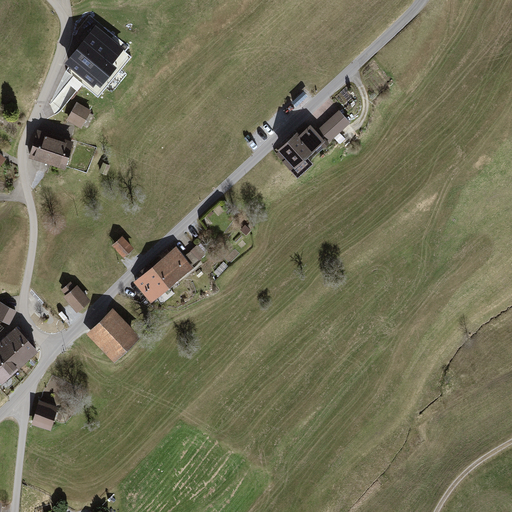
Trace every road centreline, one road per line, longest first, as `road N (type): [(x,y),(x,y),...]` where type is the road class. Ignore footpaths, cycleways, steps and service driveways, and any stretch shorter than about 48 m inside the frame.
road 1 (tertiary): [(422,0),(53,351)]
road 2 (unclassified): [(53,351),(24,313),(34,219),(22,158),(66,33),(53,0)]
